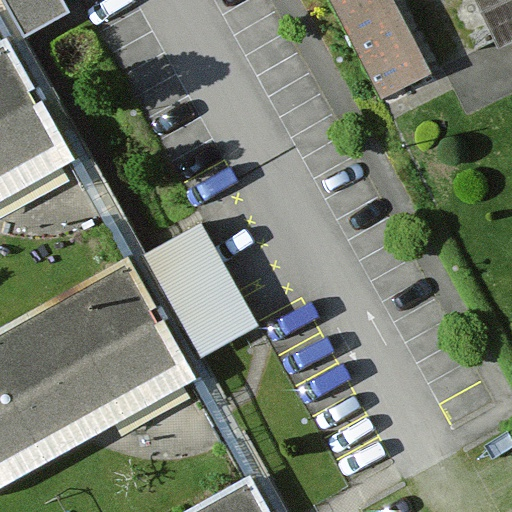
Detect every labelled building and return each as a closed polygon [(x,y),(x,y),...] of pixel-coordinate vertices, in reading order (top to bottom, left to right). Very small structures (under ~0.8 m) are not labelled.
[(388,0),(310,0),(365,118),(433,90),(388,0)] [(511,48),(511,0),(487,0),(511,49),(511,48)] [(5,47),(0,49),(0,215),(74,173),(5,47)] [(149,246),(208,347),(267,313),(208,211),(149,246)] [(126,263),(0,335),(0,499),(195,389),(126,263)] [(265,511),(249,481),(196,511),(265,511)]
